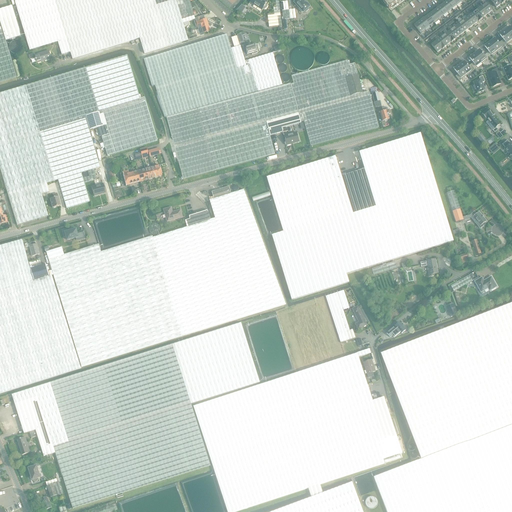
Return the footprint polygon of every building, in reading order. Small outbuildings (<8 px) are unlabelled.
[(14,0),(22,23),(26,35),(30,51),(57,42),(61,55),(70,52),(72,59),(97,51),(128,42),(131,41),(140,38),(144,53),(188,40),(184,26),(183,23),(175,0),(174,0),(157,5),(155,0),(14,0)] [(175,0),(183,23),(188,21),(195,19),(195,18),(189,0),(175,0)] [(251,0),(250,3),(262,10),(263,8),(265,9),(266,9),(267,7),(267,5),(266,4),(268,2),(267,1),(268,0),(267,0),(251,0)] [(267,14),(269,27),(282,26),(279,0),(276,1),(276,7),(273,7),(274,14),(267,14)] [(293,0),(295,3),(294,3),(299,9),(299,10),(301,13),(302,12),(303,13),(304,12),(305,13),(308,9),(309,7),(302,0),(293,0)] [(381,0),(389,9),(400,0),(381,0)] [(452,0),(447,0),(446,1),(452,9),(456,5),(452,0)] [(291,1),(281,2),(284,20),(296,19),(295,10),(292,10),(291,1)] [(452,9),(446,1),(442,5),(447,12),(452,9)] [(486,3),(481,7),(487,14),(492,11),(486,3)] [(437,8),(443,16),(447,12),(442,5),(437,8)] [(12,6),(0,9),(0,23),(5,41),(21,36),(12,6)] [(481,7),(477,10),(483,18),(487,14),(481,7)] [(438,19),(443,16),(437,8),(433,12),(438,19)] [(477,10),(472,14),(478,22),(483,18),(477,10)] [(428,15),(434,23),(435,23),(439,20),(438,19),(433,12),(428,15)] [(472,14),(468,17),(473,25),(478,21),(478,22),(472,14)] [(429,26),(434,23),(428,15),(424,18),(429,26)] [(198,22),(196,22),(198,28),(200,36),(204,35),(203,33),(210,31),(206,19),(205,20),(204,16),(197,18),(198,22)] [(463,19),(462,20),(469,28),(473,25),(468,17),(463,20),(463,19)] [(423,18),(419,21),(425,29),(429,26),(424,18),(423,18)] [(462,20),(458,23),(464,32),(469,28),(462,20)] [(425,29),(419,21),(414,25),(421,34),(425,30),(425,29)] [(0,82),(16,78),(5,41),(0,23),(0,82)] [(459,24),(454,28),(460,35),(464,32),(458,23),(459,24)] [(454,28),(450,31),(456,39),(455,38),(460,35),(454,28)] [(450,31),(445,34),(451,43),(456,39),(450,31)] [(511,42),(511,40),(505,31),(500,35),(508,45),(511,42)] [(187,46),(144,59),(152,87),(155,86),(164,117),(166,117),(203,107),(214,104),(282,85),(273,53),(245,61),(247,66),(237,68),(231,49),(227,34),(187,46)] [(445,34),(440,38),(447,46),(446,45),(451,42),(451,43),(445,34)] [(240,46),(239,44),(237,36),(231,38),(234,48),(231,49),(237,68),(247,66),(245,61),(241,50),(240,46)] [(440,38),(436,41),(442,49),(447,46),(440,38)] [(494,39),(489,42),(497,52),(505,47),(501,42),(498,44),(494,39)] [(442,49),(436,41),(431,45),(437,52),(442,49),(442,50),(442,49)] [(497,52),(489,42),(484,46),(492,56),(497,52)] [(248,44),(240,46),(241,50),(244,49),(244,51),(246,50),(247,54),(257,52),(255,45),(249,47),(248,44)] [(314,57),(313,55),(313,53),(312,51),(310,49),(309,48),(306,47),(304,46),(302,46),(300,46),(298,47),(296,48),(294,49),(293,51),(292,53),(291,55),(291,57),(291,59),(292,61),(293,63),(294,65),(296,67),(297,67),(299,68),(302,69),(304,69),(306,68),(308,67),(310,66),(311,64),(313,62),(313,60),(314,57)] [(479,50),(474,54),(482,64),(487,60),(479,50)] [(37,63),(51,59),(49,51),(35,56),(34,53),(29,55),(31,59),(36,58),(37,63)] [(473,63),(471,65),(474,69),(476,67),(477,68),(482,64),(474,54),(469,58),(473,63)] [(107,156),(157,141),(144,97),(139,99),(126,56),(0,93),(0,169),(7,193),(17,225),(47,216),(42,199),(41,195),(49,192),(46,184),(58,180),(66,209),(89,202),(84,183),(96,179),(93,169),(100,168),(89,131),(84,116),(99,112),(103,126),(96,128),(99,137),(101,136),(107,156)] [(290,84),(167,118),(183,179),(266,157),(275,155),(270,136),(266,122),(299,113),(301,123),(304,122),(311,146),(378,128),(379,128),(369,92),(363,93),(358,75),(355,64),(348,65),(347,61),(292,76),(294,84),(291,85),(290,84)] [(472,72),(474,70),(471,65),(468,67),(464,62),(459,65),(467,75),(472,72)] [(467,75),(459,65),(459,66),(454,69),(458,74),(455,76),(459,81),(467,76),(467,75)] [(503,68),(508,81),(511,79),(511,66),(511,65),(503,68)] [(493,74),(488,76),(493,87),(501,84),(498,78),(501,77),(498,69),(492,71),(493,74)] [(480,80),(474,83),(475,85),(474,86),(475,90),(476,89),(478,93),(485,90),(482,83),(485,82),(483,76),(479,77),(480,80)] [(375,103),(380,101),(378,92),(372,94),(375,103)] [(389,114),(391,114),(389,109),(387,110),(387,108),(382,109),(383,111),(380,112),(382,121),(385,120),(386,121),(389,120),(388,119),(389,119),(389,118),(390,118),(389,114)] [(481,113),(486,119),(495,129),(493,130),(495,133),(501,128),(499,125),(500,124),(492,114),(487,109),(481,113)] [(89,131),(96,128),(103,126),(99,112),(84,116),(89,131)] [(299,113),(266,122),(270,136),(282,133),(288,131),(287,127),(301,123),(299,113)] [(479,133),(475,135),(483,145),(484,144),(486,143),(486,142),(479,133)] [(328,159),(266,177),(270,189),(278,216),(283,231),(283,232),(272,236),(292,300),(349,283),(347,274),(453,241),(451,232),(420,134),(361,151),(359,152),(365,170),(376,204),(345,214),(328,159)] [(288,135),(284,136),(286,146),(299,142),(297,135),(289,137),(288,135)] [(507,140),(502,145),(505,148),(505,149),(509,154),(508,155),(511,159),(511,158),(511,144),(507,140)] [(489,149),(492,153),(498,148),(495,144),(489,149)] [(146,147),(140,149),(140,152),(142,159),(148,158),(147,155),(148,154),(147,151),(146,147)] [(140,152),(134,154),(136,161),(142,159),(140,152)] [(336,157),(328,159),(345,214),(376,204),(365,170),(344,176),(342,177),(336,157)] [(158,166),(151,168),(153,178),(161,176),(158,166)] [(151,168),(144,169),(147,180),(153,178),(151,168)] [(144,169),(136,171),(137,177),(139,182),(147,180),(144,169)] [(123,175),(125,180),(137,177),(136,171),(123,175)] [(126,185),(139,182),(137,177),(125,180),(126,185)] [(94,196),(105,193),(103,186),(92,189),(94,196)] [(211,192),(214,199),(231,194),(229,187),(211,192)] [(52,251),(46,252),(52,271),(82,367),(286,304),(244,190),(231,194),(214,199),(210,200),(215,219),(210,220),(187,227),(153,238),(152,236),(101,252),(99,245),(97,245),(88,248),(64,255),(62,247),(55,250),(52,250),(52,251)] [(464,220),(463,217),(453,191),(446,194),(456,223),(464,220)] [(56,207),(60,206),(57,193),(52,195),(53,198),(49,199),(52,208),(53,208),(56,207)] [(167,222),(182,217),(180,210),(172,212),(171,207),(164,210),(167,222)] [(190,219),(185,221),(187,227),(210,220),(208,211),(203,212),(189,217),(190,219)] [(469,215),(463,217),(464,220),(471,218),(474,221),(475,220),(477,222),(476,223),(480,228),(485,225),(484,223),(486,221),(479,212),(477,214),(474,211),(469,215)] [(160,229),(159,227),(159,226),(158,225),(157,224),(155,224),(154,224),(152,224),(150,226),(149,227),(149,229),(149,230),(149,231),(151,233),(151,234),(152,234),(154,235),(155,234),(156,234),(158,234),(158,233),(159,231),(160,229)] [(68,229),(62,231),(64,237),(66,236),(67,240),(78,237),(80,236),(81,240),(86,239),(84,231),(79,232),(77,233),(76,229),(68,231),(68,229)] [(476,255),(481,254),(476,239),(471,241),(476,255)] [(0,393),(81,368),(51,276),(34,282),(30,269),(28,263),(22,240),(0,245),(0,393)] [(32,256),(39,254),(36,244),(29,246),(32,256)] [(469,261),(468,258),(466,253),(460,256),(462,264),(469,261)] [(434,275),(438,274),(435,259),(420,262),(421,267),(428,266),(429,274),(430,277),(435,276),(434,275)] [(395,262),(372,269),(374,275),(397,268),(395,262)] [(45,264),(30,269),(34,282),(51,276),(50,271),(48,272),(45,264)] [(450,286),(454,291),(472,281),(470,276),(469,275),(450,286)] [(489,291),(497,287),(491,277),(484,281),(482,278),(478,280),(477,278),(474,280),(481,292),(488,288),(489,291)] [(344,291),(326,296),(326,297),(340,343),(355,338),(354,332),(353,330),(353,329),(350,330),(343,309),(346,308),(346,309),(349,308),(344,291)] [(511,303),(381,354),(419,454),(420,457),(421,459),(511,424),(511,303)] [(446,306),(450,318),(458,315),(453,303),(446,306)] [(363,327),(366,325),(358,307),(353,309),(359,323),(355,325),(358,330),(359,329),(359,330),(360,330),(362,330),(362,328),(363,328),(363,327)] [(11,395),(14,404),(37,397),(55,453),(72,509),(210,466),(190,404),(260,382),(241,323),(11,395)] [(401,334),(405,331),(399,323),(395,326),(395,327),(387,333),(390,338),(392,336),(394,337),(400,332),(401,334)] [(369,349),(357,353),(359,357),(371,353),(369,349)] [(357,354),(194,407),(212,465),(227,511),(235,511),(308,488),(309,492),(310,492),(311,496),(311,497),(311,498),(323,493),(322,493),(321,488),(320,485),(384,464),(383,459),(391,457),(372,401),(357,354)] [(375,371),(371,360),(363,363),(367,374),(375,371)] [(35,430),(37,436),(43,457),(55,453),(37,397),(14,404),(24,434),(29,432),(35,430)] [(384,397),(373,401),(391,456),(402,453),(384,397)] [(511,511),(511,424),(421,459),(374,478),(374,479),(378,489),(386,511),(511,511)] [(23,455),(29,453),(24,437),(18,440),(23,455)] [(32,480),(33,481),(34,482),(36,482),(37,481),(38,480),(37,478),(40,477),(36,466),(28,468),(32,480)] [(56,479),(46,482),(51,498),(63,494),(59,483),(58,483),(56,479)] [(311,498),(272,511),(362,511),(352,483),(323,493),(311,498)] [(44,510),(51,507),(46,497),(40,500),(44,510)]
